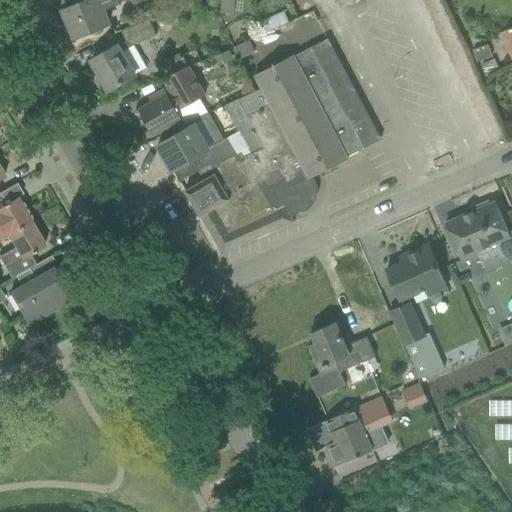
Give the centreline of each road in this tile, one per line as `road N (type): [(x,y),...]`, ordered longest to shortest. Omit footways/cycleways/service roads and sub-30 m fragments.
road 1 (residential): [(162,308),(511,155)]
road 2 (residential): [(162,308),(0,32)]
road 3 (unclassified): [(282,511),(162,308)]
road 4 (residential): [(0,384),(162,308)]
